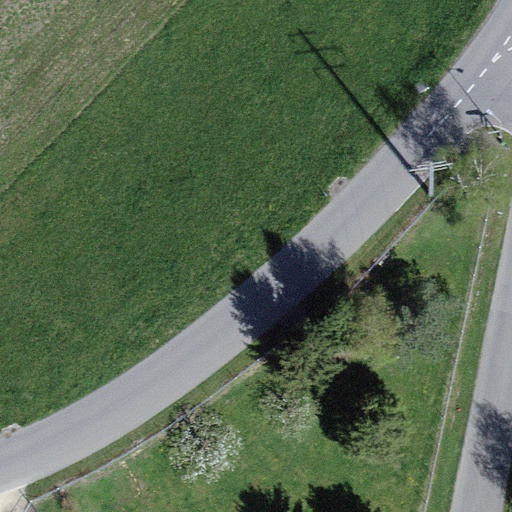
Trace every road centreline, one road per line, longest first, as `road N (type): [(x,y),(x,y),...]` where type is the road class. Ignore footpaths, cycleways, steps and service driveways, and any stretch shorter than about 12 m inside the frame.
road 1 (tertiary): [(511,30),(441,121),(221,327),(142,389),(0,464)]
road 2 (unclassified): [(476,511),(511,333)]
